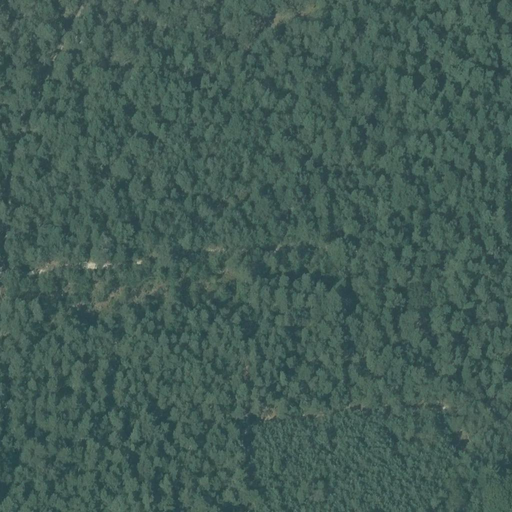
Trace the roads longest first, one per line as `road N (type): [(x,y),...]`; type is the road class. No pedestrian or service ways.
road 1 (track): [(0,275),(511,238)]
road 2 (track): [(88,0),(62,43),(14,169),(0,263)]
road 3 (track): [(511,412),(249,418)]
road 4 (track): [(0,305),(14,511)]
